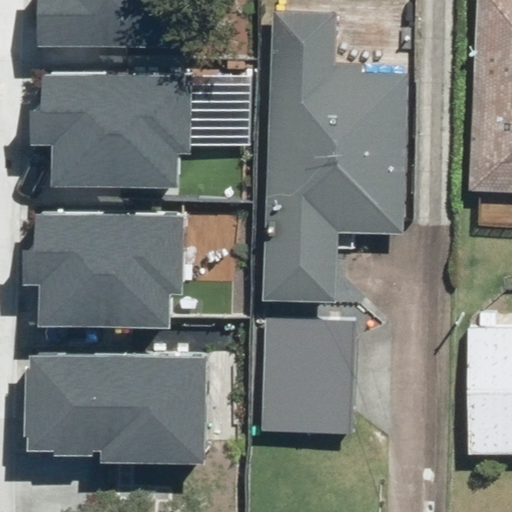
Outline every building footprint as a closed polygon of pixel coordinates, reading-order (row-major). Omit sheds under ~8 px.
[(193,0),(42,0),(42,39),(193,41),(193,0)] [(511,0),(473,0),(464,193),(511,195),(511,0)] [(332,5),(260,4),(256,294),(330,295),(331,223),(396,224),(398,58),(331,57),(332,5)] [(189,67),(46,65),(45,182),(188,184),(189,67)] [(185,206),(33,205),(32,314),(184,315),(185,206)] [(351,318),(265,317),(263,426),(349,428),(351,318)] [(511,326),(464,327),(462,395),(463,456),(511,456),(511,326)] [(203,468),(204,355),(23,353),(22,466),(203,468)] [(141,511),(229,511),(230,485),(143,481),(141,511)]
